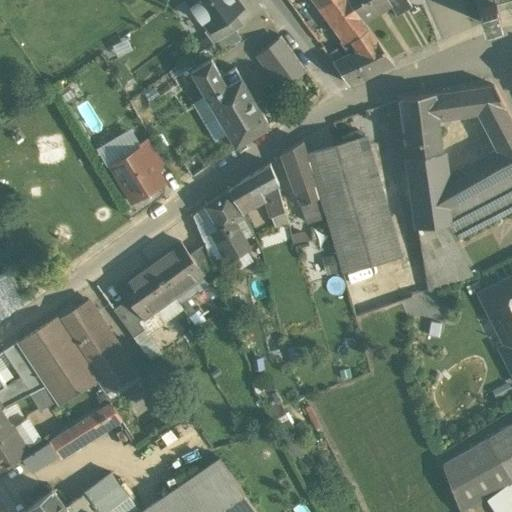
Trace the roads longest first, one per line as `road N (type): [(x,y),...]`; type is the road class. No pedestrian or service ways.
road 1 (residential): [(0,336),(340,98)]
road 2 (residential): [(340,98),(491,41)]
road 3 (residential): [(340,98),(270,0)]
